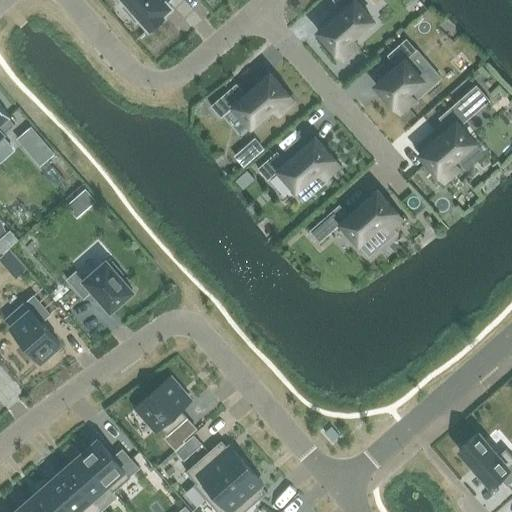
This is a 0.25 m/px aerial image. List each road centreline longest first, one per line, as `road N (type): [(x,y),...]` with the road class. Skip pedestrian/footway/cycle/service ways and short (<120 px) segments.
road 1 (residential): [(0,449),(155,330),(179,321),(200,331),(339,488)]
road 2 (residential): [(256,12),(180,77),(160,82),(128,71),(66,0)]
road 3 (residential): [(511,336),(339,488)]
road 4 (residential): [(256,12),(395,169)]
